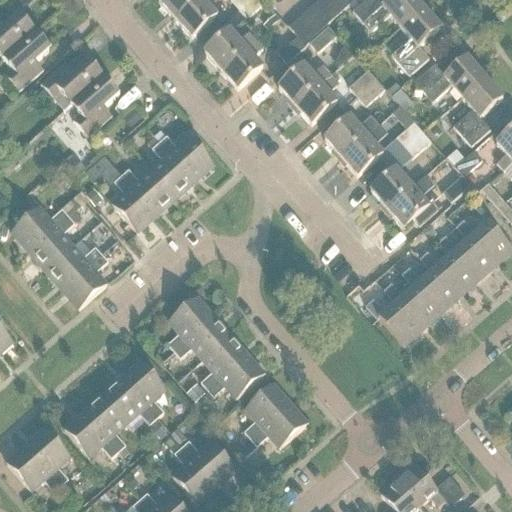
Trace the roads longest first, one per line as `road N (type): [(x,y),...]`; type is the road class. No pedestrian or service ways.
road 1 (residential): [(100,0),(271,187)]
road 2 (residential): [(372,453),(244,309),(251,265)]
road 3 (residential): [(114,337),(207,256),(251,265)]
road 4 (residential): [(271,187),(358,281)]
